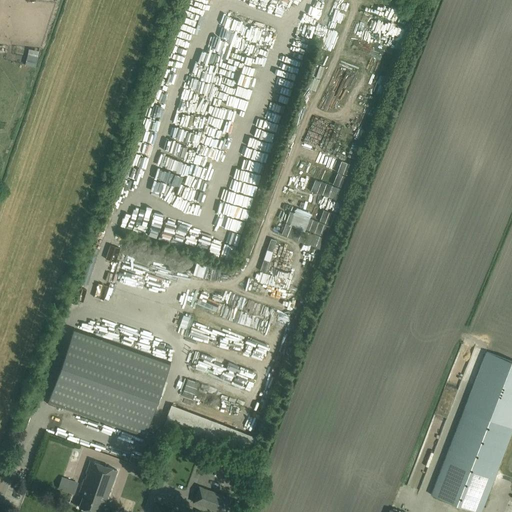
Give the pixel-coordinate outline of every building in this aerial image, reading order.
[(313,26),(317,17),(303,12),(299,21),(313,26)] [(254,43),(249,54),(255,56),(260,46),(254,43)] [(164,64),(178,68),(183,52),(169,48),(164,64)] [(208,55),(216,59),(219,53),(211,49),(208,55)] [(226,62),(228,55),(222,53),(220,60),(226,62)] [(27,56),(25,65),(35,67),(37,57),(27,56)] [(241,69),(243,65),(232,61),(230,65),(241,69)] [(153,94),(170,98),(173,88),(175,89),(180,70),(162,65),(160,73),(159,73),(153,94)] [(314,76),(309,84),(317,89),(323,81),(314,76)] [(190,89),(202,92),(205,80),(193,77),(190,89)] [(208,109),(226,116),(229,108),(227,107),(235,85),(219,79),(208,109)] [(245,90),(243,97),(260,103),(262,96),(245,90)] [(266,90),(266,97),(285,98),(286,92),(266,90)] [(177,120),(187,123),(191,110),(189,109),(190,106),(199,109),(202,95),(194,92),(191,102),(184,100),(182,108),(180,107),(177,120)] [(151,93),(149,103),(158,106),(161,96),(151,93)] [(263,97),(262,104),(281,107),(282,101),(263,97)] [(273,128),(279,110),(253,102),(250,112),(239,109),(236,117),(244,120),(238,138),(253,143),(256,134),(253,132),(256,122),(259,123),(256,132),(270,136),(273,128)] [(143,164),(146,149),(153,150),(163,108),(146,104),(135,148),(137,148),(134,162),(143,164)] [(206,118),(221,125),(225,119),(209,111),(206,118)] [(203,126),(203,115),(195,114),(194,125),(203,126)] [(179,123),(173,135),(186,140),(189,134),(196,138),(199,132),(179,123)] [(207,123),(206,130),(226,135),(227,129),(214,126),(214,124),(207,123)] [(202,130),(199,139),(200,139),(197,149),(223,157),(229,140),(202,130)] [(258,135),(256,144),(268,146),(269,137),(258,135)] [(154,196),(194,209),(198,198),(202,200),(213,170),(210,169),(207,179),(202,177),(196,175),(189,196),(170,189),(171,187),(174,187),(181,166),(185,168),(187,162),(181,160),(183,155),(188,157),(189,156),(198,159),(198,160),(213,165),(216,157),(167,140),(159,164),(167,167),(162,183),(159,182),(154,196)] [(255,155),(257,156),(254,166),(258,167),(260,156),(263,156),(265,147),(244,143),(243,145),(239,144),(235,161),(253,165),(255,155)] [(228,185),(226,197),(252,202),(254,193),(245,191),(245,189),(233,187),(234,185),(254,189),(258,167),(228,162),(224,184),(228,185)] [(139,178),(141,166),(131,164),(130,177),(139,178)] [(207,175),(209,166),(197,164),(195,172),(207,175)] [(185,181),(193,182),(194,172),(186,171),(185,181)] [(127,179),(123,192),(132,195),(136,181),(127,179)] [(183,192),(188,194),(191,183),(185,182),(183,192)] [(112,207),(117,209),(122,196),(116,194),(112,207)] [(245,217),(249,205),(226,198),(222,210),(231,213),(224,236),(219,234),(214,250),(230,255),(243,216),(245,217)] [(132,225),(134,219),(124,216),(122,223),(132,225)] [(189,226),(165,220),(162,233),(185,238),(189,226)] [(292,238),(322,247),(326,234),(296,225),(292,238)] [(188,242),(202,244),(203,233),(189,232),(188,242)] [(293,246),(292,237),(285,238),(286,247),(293,246)] [(105,259),(116,263),(120,249),(110,245),(105,259)] [(278,266),(275,273),(287,277),(289,270),(278,266)] [(200,297),(212,300),(213,294),(230,299),(231,293),(204,285),(200,297)] [(188,305),(196,307),(199,290),(191,288),(188,305)] [(237,295),(234,306),(223,304),(220,315),(231,318),(233,308),(244,310),(247,297),(237,295)] [(256,302),(252,314),(265,318),(265,319),(270,321),(266,334),(271,335),(279,309),(256,302)] [(171,321),(179,324),(183,313),(175,310),(171,321)] [(241,313),(238,323),(258,329),(261,319),(241,313)] [(203,339),(205,328),(192,326),(191,332),(179,331),(179,335),(191,337),(190,341),(197,342),(198,339),(203,339)] [(171,362),(74,328),(47,403),(144,438),(171,362)] [(237,331),(232,344),(241,347),(247,335),(237,331)] [(217,334),(214,341),(227,347),(230,340),(217,334)] [(431,495),(475,511),(480,511),(511,431),(511,360),(486,351),(431,495)] [(180,387),(189,390),(191,381),(182,379),(180,387)] [(211,427),(214,419),(172,402),(169,410),(211,427)] [(108,496),(117,470),(91,461),(87,473),(88,474),(86,479),(85,479),(79,494),(83,496),(79,507),(91,511),(97,511),(101,502),(104,503),(107,496),(108,496)] [(156,467),(152,479),(161,483),(166,471),(156,467)] [(199,487),(193,502),(220,511),(226,511),(231,499),(199,487)] [(173,511),(174,510),(155,503),(151,511),(173,511)]
